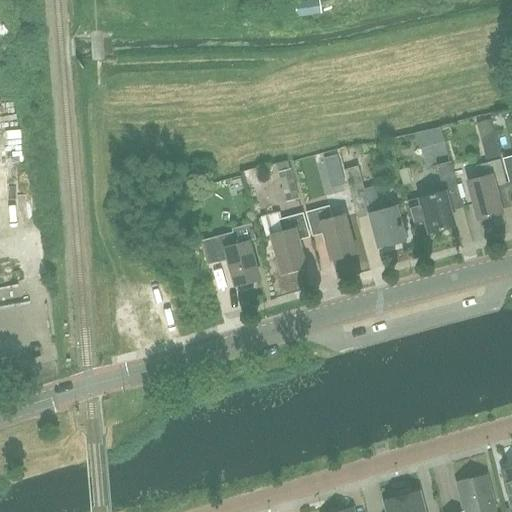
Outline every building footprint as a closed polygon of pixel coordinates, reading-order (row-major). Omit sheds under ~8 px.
[(318,0),(294,3),(296,17),(321,14),(319,0),(318,0)] [(479,145),(484,161),(499,157),(494,141),(479,145)] [(445,150),(445,151),(435,154),(430,155),(434,167),(436,166),(442,188),(456,184),(450,162),(449,162),(445,150)] [(511,156),(502,160),(508,182),(511,180),(511,156)] [(493,186),(504,183),(498,160),(476,167),(479,178),(466,181),(477,219),(500,213),(493,186)] [(357,166),(354,167),(344,170),(350,194),(357,218),(367,215),(377,248),(403,240),(394,208),(379,212),(372,187),(363,190),(357,166)] [(277,173),(285,203),(299,199),(291,170),(277,173)] [(453,225),(443,190),(417,198),(406,202),(414,228),(425,225),(427,233),(453,225)] [(330,261),(353,254),(342,216),(332,219),(328,207),(306,213),(312,236),(323,233),(330,261)] [(296,240),(307,237),(301,215),(279,221),(282,231),(270,235),(280,274),(303,268),(296,240)] [(257,280),(247,242),(235,245),(232,233),(207,239),(199,242),(205,265),(214,262),(226,259),(233,286),(238,285),(241,290),(252,287),(253,281),(257,280)] [(511,511),(511,468),(501,472),(509,499),(509,500),(511,509),(504,511),(511,511)] [(462,511),(496,511),(487,475),(456,483),(462,511)] [(420,511),(415,494),(411,495),(407,492),(393,495),(392,501),(387,502),(389,511),(420,511)]
